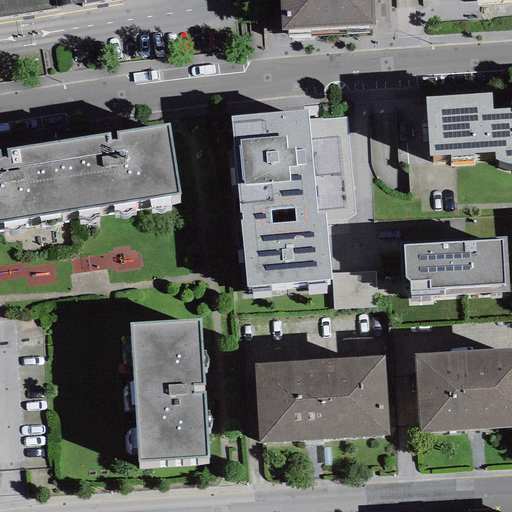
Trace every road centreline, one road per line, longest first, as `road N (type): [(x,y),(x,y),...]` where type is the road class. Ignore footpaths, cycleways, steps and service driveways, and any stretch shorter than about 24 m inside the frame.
road 1 (residential): [(0,110),(223,80),(511,55)]
road 2 (residential): [(511,487),(112,511)]
